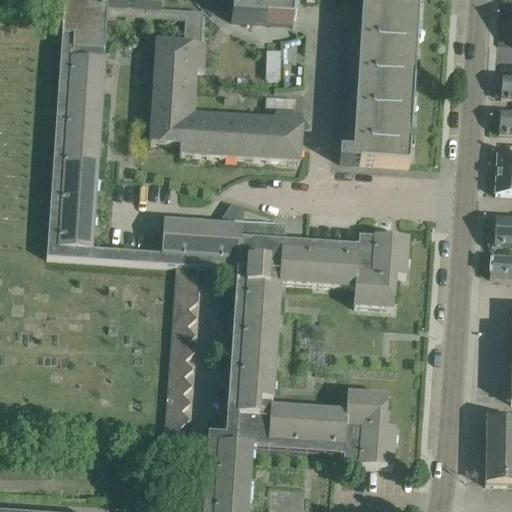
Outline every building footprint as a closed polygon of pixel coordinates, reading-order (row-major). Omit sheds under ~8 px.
[(161,0),(48,0),(48,9),(63,12),(62,17),(107,20),(184,25),(183,47),(201,48),(203,16),(161,13),(161,0)] [(232,0),(231,24),(292,28),(294,0),(361,0),(360,29),(347,28),(339,166),(409,170),(410,149),(404,148),(404,136),(411,137),(412,116),(406,115),(406,105),(413,105),(414,81),(408,81),(408,68),(415,69),(416,48),(410,48),(410,37),(417,37),(418,14),(412,14),(413,3),(419,3),(419,0),(232,0)] [(107,20),(62,17),(60,61),(102,64),(103,54),(104,55),(107,20)] [(204,48),(203,48),(201,48),(183,47),(156,45),(150,147),(180,149),(179,159),(299,166),(302,118),(295,118),(295,103),(266,101),(265,123),(193,118),(196,76),(202,76),(204,48)] [(104,64),(102,64),(60,61),(46,262),(175,271),(171,328),(188,313),(197,305),(199,273),(207,273),(236,275),(224,441),(252,443),(251,452),(343,459),(342,467),(358,469),(358,470),(392,473),(395,433),(384,432),(386,400),(347,397),(346,416),(271,411),(280,287),(354,292),(353,311),(392,313),(395,281),(405,282),(408,242),(374,240),(374,241),(358,240),(357,249),(271,243),(272,229),(274,228),(274,227),(271,227),(233,224),(233,226),(235,226),(234,230),(210,229),(163,225),(161,259),(91,254),(104,64)] [(511,78),(502,78),(500,102),(511,102),(511,78)] [(511,114),(500,114),(498,138),(511,138),(511,114)] [(511,149),(509,150),(508,159),(497,158),(494,198),(511,198),(511,149)] [(511,251),(511,222),(495,222),(493,250),(511,251)] [(511,260),(491,259),(489,281),(509,283),(511,283),(511,260)] [(196,322),(188,313),(171,328),(170,345),(187,330),(196,322)] [(195,339),(187,330),(170,345),(169,362),(186,347),(195,339)] [(168,378),(185,364),(194,356),(186,347),(169,362),(168,378)] [(192,373),(185,364),(168,378),(167,395),(183,381),(192,373)] [(166,412),(182,398),(191,390),(183,381),(167,395),(166,412)] [(190,407),(182,398),(166,412),(164,429),(181,415),(190,407)] [(163,446),(180,432),(189,424),(181,415),(164,429),(163,446)] [(511,423),(486,423),(485,488),(505,488),(511,488),(511,423)] [(188,441),(180,432),(163,446),(162,463),(179,449),(188,441)] [(247,511),(251,452),(252,443),(224,441),(207,439),(202,511),(247,511)] [(179,449),(162,463),(162,467),(186,469),(187,458),(179,449)]
